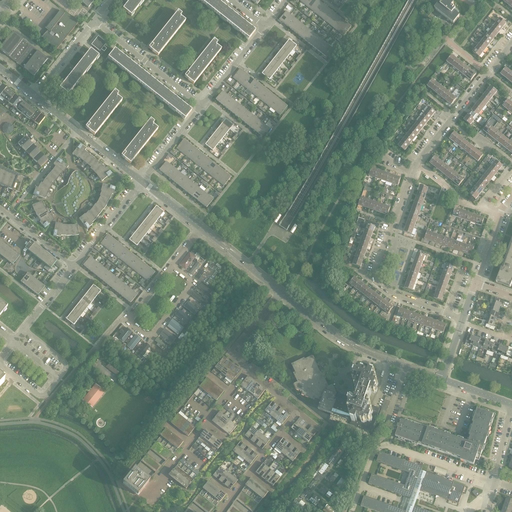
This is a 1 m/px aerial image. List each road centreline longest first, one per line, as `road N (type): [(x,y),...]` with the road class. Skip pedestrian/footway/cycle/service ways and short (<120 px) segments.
road 1 (residential): [(447,314),(374,278),(415,164)]
road 2 (residential): [(440,378),(352,344),(279,291)]
road 3 (residential): [(415,164),(511,43)]
road 4 (residential): [(201,106),(93,20)]
road 5 (residential): [(127,317),(148,338),(193,284),(171,265)]
